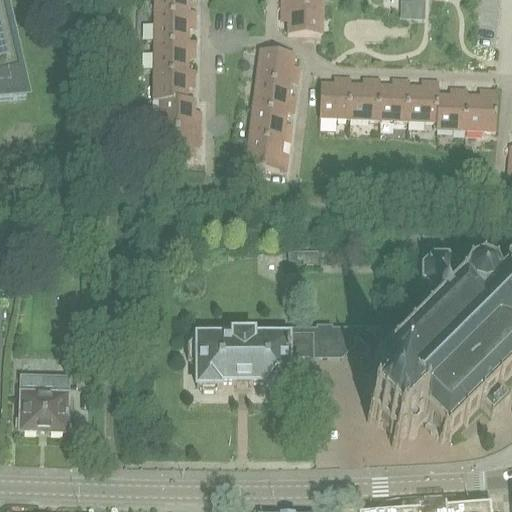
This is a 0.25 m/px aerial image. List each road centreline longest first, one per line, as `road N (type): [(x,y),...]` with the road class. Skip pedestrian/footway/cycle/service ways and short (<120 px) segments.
road 1 (residential): [(0,488),(346,490)]
road 2 (unclassified): [(511,87),(310,63),(272,42),(211,43)]
road 3 (residential): [(346,490),(511,479)]
